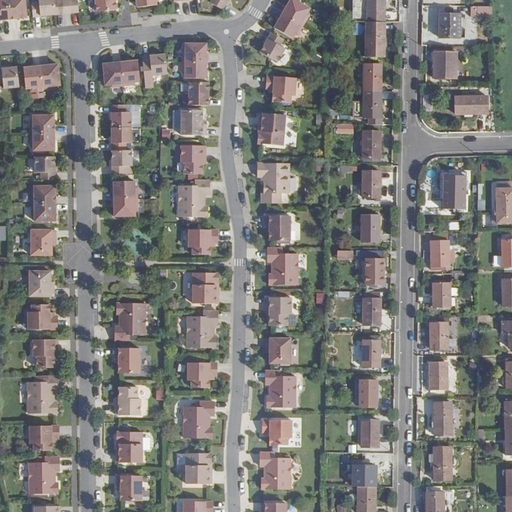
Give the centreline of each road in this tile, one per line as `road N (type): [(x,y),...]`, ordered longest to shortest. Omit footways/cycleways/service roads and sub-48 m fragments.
road 1 (residential): [(226,31),(226,150),(240,232),(233,511)]
road 2 (residential): [(88,511),(80,40)]
road 3 (residential): [(403,511),(408,143)]
road 4 (residential): [(226,31),(206,26),(80,40)]
road 5 (residential): [(408,143),(414,0)]
